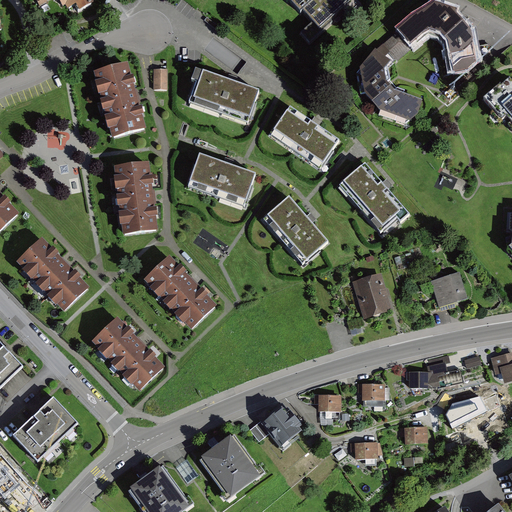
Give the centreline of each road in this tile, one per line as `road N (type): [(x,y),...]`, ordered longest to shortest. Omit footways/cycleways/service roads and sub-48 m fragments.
road 1 (tertiary): [(139,445),(372,358),(511,334)]
road 2 (residential): [(0,297),(139,445)]
road 3 (residential): [(0,91),(85,49),(134,37)]
